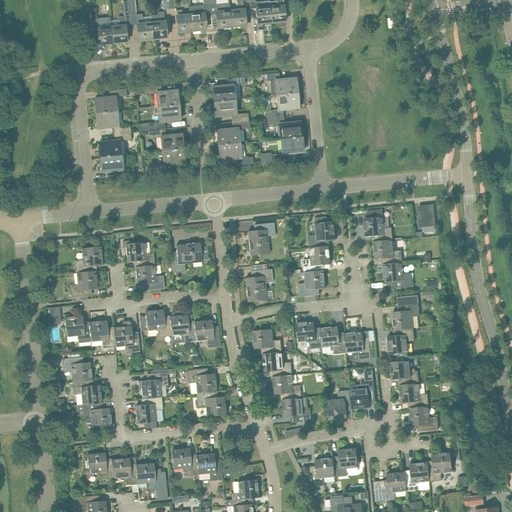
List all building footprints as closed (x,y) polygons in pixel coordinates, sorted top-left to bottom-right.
[(169,11),(167,0),(161,0),(162,12),(169,11)] [(174,0),(167,0),(169,11),(175,10),(174,0)] [(201,0),(202,6),(188,7),(189,15),(190,15),(191,31),(206,30),(204,16),(210,16),(208,0),(201,0)] [(216,4),(215,0),(208,0),(210,16),(216,15),(218,29),(231,27),(230,11),(229,3),(216,4)] [(271,23),(285,22),(282,0),(275,0),(276,1),(269,2),(269,7),(271,23)] [(238,10),(230,11),(231,27),(245,26),(243,1),(237,2),(238,10)] [(271,23),(269,7),(261,8),(261,2),(255,3),(257,24),(271,23)] [(113,43),(111,27),(103,28),(102,18),(96,19),(95,8),(89,8),(91,31),(97,31),(99,45),(113,43)] [(190,15),(189,15),(182,16),(181,10),(176,11),(178,33),(191,31),(190,15)] [(157,13),(158,15),(150,16),(151,23),(152,39),(166,38),(164,12),(157,13)] [(136,15),(137,25),(138,41),(152,39),(151,23),(143,24),(142,14),(136,15)] [(125,26),(124,16),(117,17),(118,27),(111,27),(113,43),(127,42),(125,32),(125,26)] [(276,95),(296,93),(295,85),(296,85),(295,78),(279,80),(279,73),(260,75),(261,82),(275,81),(276,95)] [(215,102),(234,100),(233,85),(245,84),(244,77),(227,79),(228,86),(212,87),(213,94),(214,94),(215,102)] [(158,107),(177,105),(176,97),(178,97),(177,91),(161,92),(161,85),(144,87),(144,94),(156,93),(158,107)] [(97,113),(116,111),(115,97),(127,96),(126,89),(109,90),(110,97),(94,99),(95,106),(96,105),(97,113)] [(296,93),(276,95),(278,110),(266,111),(267,118),(283,117),(283,110),(298,108),(298,102),(297,102),(296,93)] [(234,100),(215,102),(216,110),(215,110),(215,117),(231,115),(232,122),(248,120),(247,114),(236,115),(234,100)] [(177,105),(158,107),(159,122),(147,123),(148,130),(165,129),(164,122),(180,120),(179,114),(178,114),(177,105)] [(116,111),(97,113),(97,122),(96,122),(97,129),(113,127),(113,134),(130,132),(130,125),(118,126),(116,111)] [(283,117),(267,118),(267,125),(279,124),(281,139),(300,137),(299,129),(300,129),(300,122),(284,124),(283,117)] [(248,120),(232,122),(232,129),(217,131),(217,137),(218,137),(219,145),(239,143),(237,129),(249,127),(248,120)] [(166,136),(165,129),(148,130),(149,138),(161,136),(162,151),(182,149),(181,141),(182,141),(181,134),(166,136)] [(130,132),(113,134),(114,141),(98,143),(99,149),(100,149),(101,157),(120,155),(119,141),(131,139),(130,132)] [(300,137),(281,139),(282,153),(270,155),(271,162),(288,161),(287,154),(303,152),(302,145),(301,145),(300,137)] [(239,143),(219,145),(220,154),(219,154),(220,161),(235,159),(236,166),(253,164),(252,157),(240,158),(239,143)] [(182,149),(162,151),(164,166),(152,167),(152,174),(169,173),(168,166),(184,164),(184,157),(182,158),(182,149)] [(120,155),(101,157),(102,166),(101,166),(101,172),(117,171),(118,178),(135,176),(134,169),(122,170),(120,155)] [(422,207),(418,207),(420,226),(427,226),(435,225),(433,205),(422,206),(422,207)] [(375,242),(392,240),(391,228),(384,228),(383,217),(365,219),(366,227),(364,228),(365,237),(375,236),(375,242)] [(309,248),(326,247),(326,241),(335,240),(334,231),(332,231),(332,222),(314,224),(316,235),(308,236),(309,248)] [(252,255),(262,255),(268,254),(267,237),(275,236),(274,223),(257,225),(257,231),(248,232),(249,247),(251,247),(252,255)] [(392,240),(375,242),(376,250),(374,251),(375,260),(384,259),(385,265),(402,263),(400,251),(393,251),(392,240)] [(137,268),(154,266),(153,253),(145,254),(144,243),(130,244),(129,241),(122,242),(123,253),(126,253),(127,262),(136,261),(137,268)] [(177,255),(171,256),(172,273),(184,272),(183,265),(202,263),(201,260),(208,260),(207,246),(200,247),(200,245),(191,246),(191,244),(176,246),(177,255)] [(76,273),(93,272),(93,266),(102,265),(101,256),(99,256),(98,247),(81,249),(82,260),(75,261),(76,273)] [(326,247),(309,248),(310,259),(302,260),(303,273),(321,271),(321,265),(330,264),(329,255),(327,255),(326,247)] [(402,263),(385,265),(386,273),(384,273),(385,283),(394,282),(395,288),(412,286),(411,274),(403,274),(402,263)] [(154,266),(137,268),(138,276),(136,276),(137,285),(146,284),(147,291),(164,289),(163,277),(169,277),(168,267),(168,264),(154,266)] [(245,278),(247,294),(249,293),(249,302),(267,300),(266,289),(272,288),(270,270),(254,271),(255,277),(245,278)] [(321,271),(303,273),(304,284),(298,284),(299,297),(303,297),(316,295),(316,289),(325,288),(324,279),(322,279),(321,271)] [(93,272),(76,273),(77,285),(70,285),(71,298),(88,296),(88,290),(97,289),(96,280),(94,280),(93,272)] [(437,281),(426,282),(427,292),(438,291),(437,281)] [(396,330),(413,328),(412,317),(419,316),(418,306),(417,296),(397,298),(398,306),(401,306),(402,311),(392,312),(393,322),(395,321),(396,330)] [(171,336),(169,319),(164,320),(163,310),(154,311),(154,313),(145,314),(147,331),(158,330),(159,337),(171,336)] [(195,341),(194,324),(188,325),(187,315),(185,315),(185,313),(181,311),(178,311),(174,312),(171,314),(172,317),(169,317),(170,319),(169,319),(171,336),(183,335),(183,342),(195,341)] [(60,314),(50,315),(51,324),(61,323),(60,314)] [(90,342),(88,325),(83,325),(82,316),(73,317),(73,315),(64,316),(66,337),(78,336),(78,343),(90,342)] [(194,324),(195,341),(207,340),(207,348),(220,346),(219,329),(212,330),(212,320),(202,321),(202,323),(194,324)] [(115,347),(113,330),(107,331),(107,321),(97,322),(98,324),(88,325),(90,342),(102,341),(103,349),(115,347)] [(122,329),(113,330),(115,347),(126,346),(127,354),(140,352),(138,335),(132,336),(131,323),(128,321),(123,322),(121,324),(122,329)] [(322,348),(320,331),(315,331),(314,322),(304,323),(305,325),(296,326),(298,343),(309,342),(309,350),(322,348)] [(346,353),(344,336),(339,336),(338,327),(329,328),(329,330),(320,331),(322,348),(333,347),(334,355),(346,353)] [(413,328),(396,330),(396,336),(387,337),(388,346),(390,346),(391,354),(397,354),(398,357),(407,356),(407,353),(408,353),(407,341),(414,340),(413,328)] [(265,354),(282,353),(281,340),(273,341),(272,329),(255,331),(256,340),(254,340),(255,349),(264,348),(265,354)] [(344,336),(346,353),(357,352),(358,360),(369,358),(371,358),(369,341),(363,342),(362,332),(353,333),(353,335),(344,336)] [(282,353),(265,354),(265,363),(263,363),(264,372),(274,371),(274,377),(291,375),(290,363),(283,364),(282,353)] [(407,356),(398,357),(398,362),(392,362),(392,371),(390,371),(391,381),(401,380),(401,385),(418,384),(417,371),(410,372),(409,361),(408,361),(407,356)] [(72,382),(89,381),(89,372),(91,372),(90,363),(80,364),(80,357),(79,357),(68,359),(62,359),(64,372),(71,371),(72,382)] [(371,358),(369,358),(370,367),(377,367),(376,358),(371,358)] [(196,394),(214,392),(213,384),(215,383),(214,374),(204,375),(204,369),(187,371),(188,384),(195,383),(196,394)] [(361,389),(349,390),(351,408),(360,407),(360,409),(370,408),(369,399),(375,398),(372,370),(364,371),(365,382),(361,382),(361,389)] [(144,399),(161,397),(160,386),(168,386),(167,374),(167,373),(159,373),(150,374),(149,374),(150,381),(140,381),(141,391),(143,391),(144,399)] [(291,375),(274,377),(275,385),(273,386),(274,395),(284,394),(284,400),(301,398),(300,385),(292,386),(291,375)] [(90,386),(89,381),(72,382),(73,395),(81,394),(82,405),(99,404),(98,395),(100,395),(99,385),(90,386)] [(418,384),(401,385),(402,394),(400,394),(401,403),(411,402),(411,408),(428,406),(428,403),(427,394),(419,395),(418,384)] [(351,408),(349,390),(337,392),(338,399),(327,400),(328,407),(329,417),(337,417),(338,419),(347,418),(346,408),(351,408)] [(214,392),(196,394),(198,406),(205,406),(206,417),(224,415),(223,406),(225,406),(224,397),(214,398),(214,392)] [(161,397),(144,399),(145,405),(135,406),(136,415),(138,415),(139,424),(156,422),(155,410),(162,410),(161,397)] [(301,398),(284,400),(285,408),(283,408),(284,418),(293,417),(294,423),(311,421),(310,408),(302,409),(301,398)] [(99,404),(82,405),(83,418),(91,417),(92,428),(109,426),(108,418),(110,418),(109,408),(100,409),(99,404)] [(428,406),(411,408),(412,417),(410,417),(411,426),(420,425),(421,432),(438,430),(437,417),(429,417),(428,406)] [(198,474),(196,457),(190,458),(189,449),(180,450),(180,452),(172,452),(173,470),(185,468),(185,476),(198,474)] [(339,459),(333,460),(335,477),(347,476),(346,469),(358,468),(356,450),(347,451),(347,449),(338,450),(339,459)] [(113,479),(112,462),(106,462),(105,453),(95,454),(96,456),(87,457),(89,474),(100,473),(101,480),(113,479)] [(433,464),(427,464),(428,482),(441,481),(441,473),(452,472),(450,455),(442,455),(441,453),(432,454),(433,464)] [(196,457),(198,474),(198,480),(210,478),(210,481),(222,480),(221,463),(215,463),(214,454),(204,455),(205,457),(196,457)] [(137,484),(136,467),(130,468),(129,458),(120,459),(120,461),(112,462),(113,479),(124,478),(125,485),(137,484)] [(335,477),(333,460),(324,461),(324,459),(315,460),(316,469),(311,470),(310,470),(311,480),(311,487),(325,486),(324,478),(335,477)] [(144,466),(136,467),(137,484),(149,483),(149,491),(162,489),(160,472),(154,473),(153,463),(144,464),(144,466)] [(428,482),(427,464),(419,465),(419,463),(409,464),(410,474),(404,474),(405,491),(419,490),(418,483),(428,482)] [(309,480),(311,480),(310,470),(311,470),(310,467),(302,468),(302,467),(308,481),(309,480)] [(405,491),(404,474),(396,475),(396,473),(387,474),(388,483),(373,485),(375,502),(395,500),(395,492),(405,491)] [(233,506),(249,504),(249,499),(258,498),(257,489),(255,489),(254,480),(237,482),(238,493),(231,494),(233,506)] [(86,511),(104,511),(104,510),(106,510),(106,501),(96,502),(95,496),(78,497),(79,510),(87,510),(86,511)] [(465,506),(483,504),(482,496),(464,498),(465,506)] [(343,498),(331,499),(331,511),(362,511),(361,504),(344,505),(343,498)] [(408,511),(421,510),(420,503),(407,504),(408,511)]
